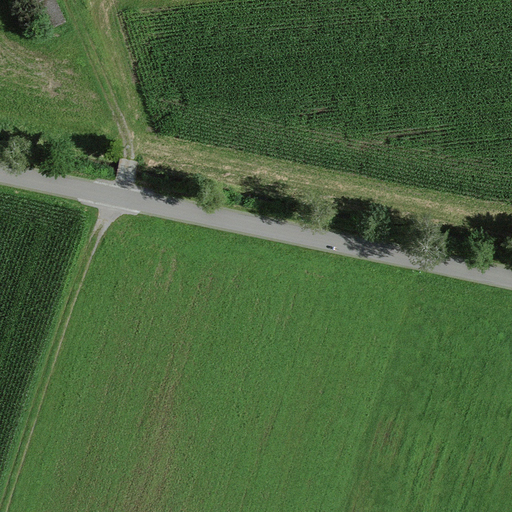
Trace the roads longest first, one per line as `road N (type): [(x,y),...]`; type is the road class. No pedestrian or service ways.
road 1 (unclassified): [(0,174),(511,275)]
road 2 (track): [(4,511),(92,248),(118,199)]
road 3 (track): [(75,0),(132,148),(118,199)]
